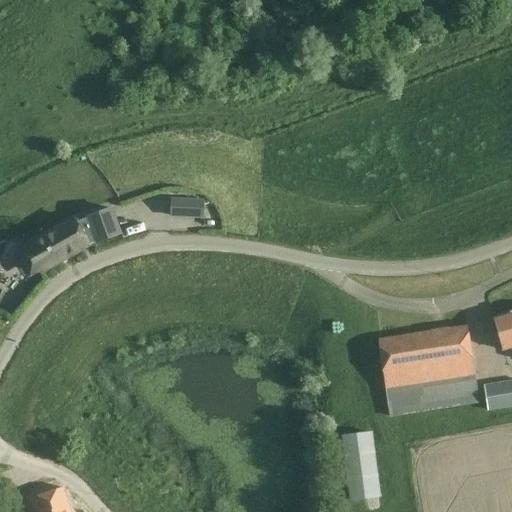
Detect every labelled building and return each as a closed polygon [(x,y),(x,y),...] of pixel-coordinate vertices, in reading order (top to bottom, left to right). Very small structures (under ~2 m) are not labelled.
[(172,200),(171,216),(202,217),(202,201),(172,200)] [(40,273),(89,245),(89,244),(120,233),(111,209),(76,221),(74,219),(25,246),(40,273)] [(511,311),(493,317),(498,337),(502,350),(511,347),(511,350),(511,311)] [(474,376),(467,326),(378,340),(390,419),(479,404),(474,376)] [(511,407),(511,381),(483,386),(487,412),(511,407)] [(378,498),(371,433),(342,436),(350,502),(378,498)] [(70,511),(63,489),(29,500),(33,511),(70,511)]
